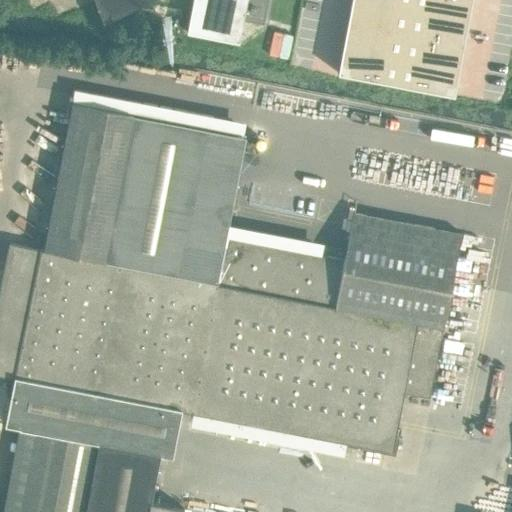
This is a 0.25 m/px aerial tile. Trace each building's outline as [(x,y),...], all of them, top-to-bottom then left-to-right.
[(268,0),(95,0),(104,21),(146,0),(192,0),(186,31),(238,41),(243,19),(264,23),(268,0)] [(411,0),(350,0),(337,72),(396,83),(411,0)] [(472,0),(411,0),(396,83),(454,94),(472,0)] [(142,7),(138,27),(150,30),(154,10),(142,7)] [(10,242),(0,291),(0,373),(14,376),(181,408),(346,441),(345,445),(395,454),(399,436),(395,435),(403,392),(429,397),(443,326),(442,326),(461,233),(352,211),(343,258),(227,235),(230,222),(233,208),(193,200),(208,128),(159,118),(132,113),(72,101),(43,248),(10,242)] [(14,376),(5,423),(20,426),(160,453),(172,455),(181,408),(14,376)] [(20,426),(3,511),(183,511),(185,506),(159,501),(151,500),(160,453),(20,426)]
